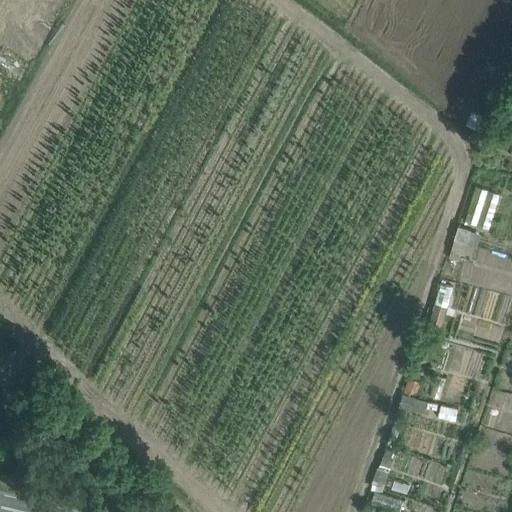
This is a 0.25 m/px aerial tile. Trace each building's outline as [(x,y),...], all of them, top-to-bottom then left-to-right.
[(0,0),(0,43),(35,60),(61,0),(0,0)] [(478,188),(467,222),(491,230),(502,196),(478,188)] [(460,226),(456,238),(469,243),(473,230),(460,226)] [(441,280),(425,335),(438,338),(454,284),(441,280)] [(408,379),(404,391),(416,395),(420,383),(408,379)] [(401,395),(398,408),(411,411),(414,399),(401,395)] [(427,402),(426,408),(436,411),(437,405),(427,402)] [(441,406),(438,418),(454,422),(458,410),(441,406)] [(385,448),(383,455),(391,457),(393,451),(385,448)] [(383,455),(374,481),(385,485),(393,458),(391,457),(383,455)] [(394,481),(391,489),(406,494),(409,486),(394,481)]
